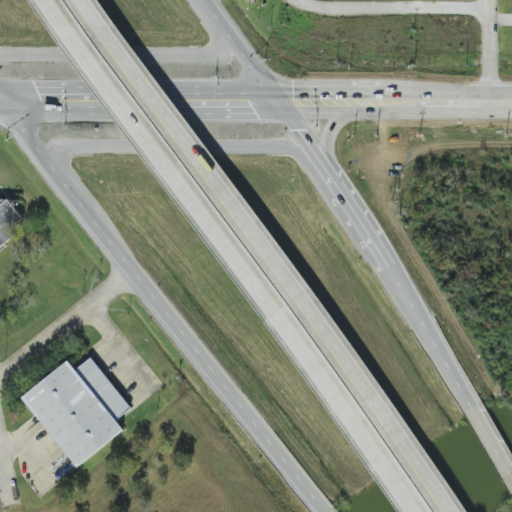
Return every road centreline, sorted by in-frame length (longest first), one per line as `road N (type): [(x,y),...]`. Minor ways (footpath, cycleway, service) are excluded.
road 1 (motorway): [(447,511),(80,0)]
road 2 (motorway): [(49,0),(411,511)]
road 3 (secondary): [(0,87),(133,274),(325,511)]
road 4 (secondary): [(471,405),(278,99),(199,0)]
road 5 (secondary): [(342,197),(284,146),(74,146),(62,152),(57,174)]
road 6 (primary): [(278,99),(8,99)]
road 7 (secondary): [(0,55),(208,52),(219,42),(213,17)]
road 8 (primary): [(342,197),(328,144),(339,121),(427,99)]
